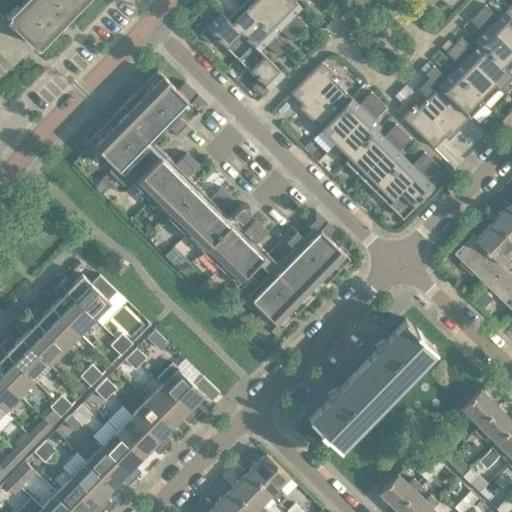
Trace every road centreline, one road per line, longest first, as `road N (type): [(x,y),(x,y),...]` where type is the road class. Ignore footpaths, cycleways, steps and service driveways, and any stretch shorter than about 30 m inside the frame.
road 1 (residential): [(392,269),(247,125)]
road 2 (residential): [(251,415),(392,269)]
road 3 (residential): [(21,158),(146,26)]
road 4 (residential): [(406,254),(511,147)]
road 5 (residential): [(511,361),(406,254)]
road 6 (residential): [(247,125),(146,26)]
road 7 (residential): [(334,35),(391,89),(432,47)]
road 8 (residential): [(251,415),(349,511)]
road 9 (residential): [(155,511),(251,415)]
road 10 (residential): [(0,330),(96,235)]
road 11 (residential): [(247,125),(334,35)]
